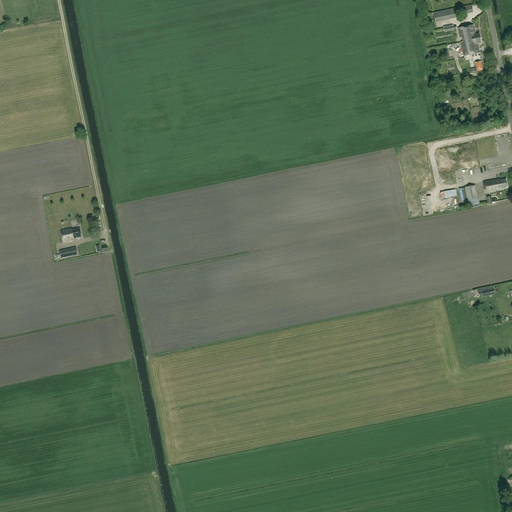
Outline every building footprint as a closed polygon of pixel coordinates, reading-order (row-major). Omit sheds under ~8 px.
[(436,21),(457,17),(456,11),(435,16),(436,21)] [(463,42),(480,38),(479,34),(475,34),(474,25),(458,28),(460,38),(462,38),(463,42)] [(463,42),(461,42),(464,56),(479,53),(477,44),(481,43),(480,38),(463,42)] [(497,179),(484,182),(486,193),(497,191),(502,190),(502,189),(507,187),(506,179),(500,180),(500,179),(497,180),(497,179)] [(479,206),(475,186),(466,188),(470,208),(479,206)] [(72,228),(61,231),(63,242),(74,240),(74,238),(82,236),(80,228),(72,230),(72,228)] [(77,255),(76,248),(62,251),(59,251),(61,258),(64,258),(77,255)] [(483,297),(495,294),(493,287),(481,289),(483,297)]
